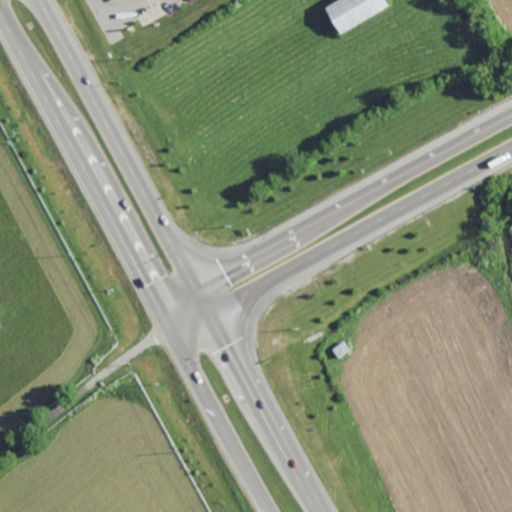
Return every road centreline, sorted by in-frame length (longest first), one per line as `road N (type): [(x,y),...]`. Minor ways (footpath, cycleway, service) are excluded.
road 1 (secondary): [(175,332),(511,152)]
road 2 (primary): [(0,8),(175,332)]
road 3 (secondary): [(511,110),(192,280)]
road 4 (primary): [(330,511),(250,359),(246,332),(251,310),(273,290),(357,234)]
road 5 (primary): [(192,280),(40,0)]
road 6 (primary): [(321,511),(192,280)]
road 7 (primary): [(175,332),(273,511)]
